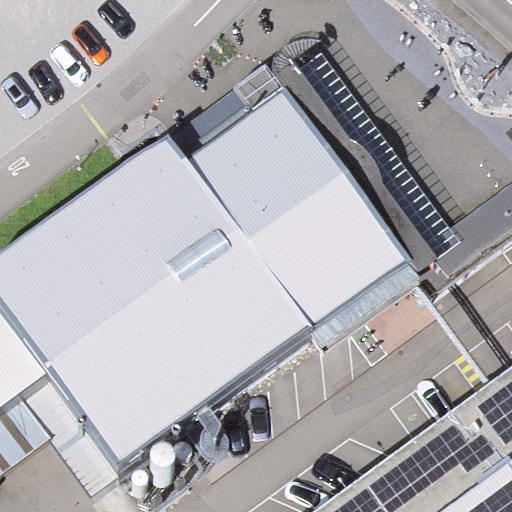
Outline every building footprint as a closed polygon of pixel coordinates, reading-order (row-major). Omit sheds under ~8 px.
[(322,55),(294,70),(353,145),(361,148),(366,152),(373,161),(378,169),(381,177),(382,181),(383,188),(438,262),(462,247),(453,231),(322,55)] [(353,145),(294,70),(277,84),(267,72),(172,144),(170,141),(0,265),(0,416),(20,401),(47,382),(120,480),(311,338),(325,358),(421,288),(416,282),(438,262),(383,188),(382,181),(381,177),(378,169),(373,161),(366,152),(361,148),(353,145)] [(511,187),(453,231),(462,247),(438,262),(453,284),(511,239),(511,187)] [(511,511),(511,377),(410,451),(325,511),(511,511)] [(47,382),(20,401),(51,443),(93,499),(120,480),(47,382)] [(0,481),(51,443),(20,401),(0,416),(0,481)]
